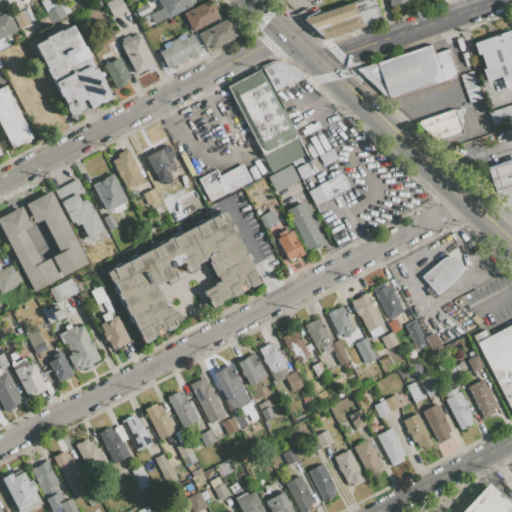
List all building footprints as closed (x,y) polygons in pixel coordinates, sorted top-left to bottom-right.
[(40,1),(42,0),(55,0),(58,4),(45,11),(40,1)] [(104,2),(108,0),(121,0),(127,11),(112,18),(104,2)] [(157,0),(189,0),(192,5),(154,24),(149,14),(161,8),(157,0)] [(182,13),(207,0),(211,0),(217,11),(215,12),(218,18),(191,32),(182,13)] [(356,0),(373,0),(380,21),(323,40),(301,18),(356,0)] [(45,11),(65,1),(70,12),(64,15),(65,17),(51,23),(45,11)] [(134,10),(147,3),(151,11),(138,18),(134,10)] [(12,14),(24,9),(35,32),(24,38),(12,14)] [(0,16),(8,12),(16,30),(0,38),(0,16)] [(141,17),(147,14),(150,19),(144,23),(141,17)] [(197,34),(230,17),(236,29),(234,30),(238,37),(211,50),(209,45),(203,47),(197,34)] [(33,44),(72,24),(109,98),(70,118),(33,44)] [(101,29),(109,26),(121,51),(114,54),(101,29)] [(472,43),(509,31),(511,40),(511,86),(504,89),(499,76),(485,81),(481,69),(484,68),(480,54),(476,55),(472,43)] [(13,37),(20,34),(23,39),(16,42),(13,37)] [(119,43),(121,41),(120,39),(128,35),(129,37),(136,34),(137,37),(139,35),(154,64),(135,74),(119,43)] [(158,52),(162,50),(161,47),(169,43),(168,42),(184,34),(186,38),(193,34),(201,50),(188,57),(187,54),(177,59),(179,63),(167,70),(158,52)] [(0,38),(3,37),(8,47),(0,50),(0,38)] [(355,69),(430,44),(433,54),(449,48),(458,75),(388,99),(355,69)] [(15,47),(20,45),(24,53),(19,56),(15,47)] [(0,62),(0,52),(13,46),(19,59),(2,67),(0,62)] [(103,65),(119,57),(129,78),(125,80),(127,84),(115,90),(103,65)] [(226,86),(261,69),(271,63),(280,63),(286,64),(291,67),(295,71),(301,78),(273,92),(306,154),(271,173),(226,86)] [(459,75),(472,71),(481,99),(469,104),(459,75)] [(0,129),(0,87),(5,85),(31,138),(10,149),(0,129)] [(24,96),(41,87),(55,116),(38,124),(24,96)] [(487,112),(511,102),(511,118),(492,125),(487,112)] [(454,108),(462,133),(435,142),(412,122),(454,108)] [(144,157),(151,153),(149,150),(154,148),(156,151),(167,145),(173,157),(170,158),(175,169),(168,173),(171,181),(165,184),(163,180),(159,182),(154,173),(153,174),(144,157)] [(318,148),(321,153),(309,160),(306,154),(318,148)] [(111,161),(118,157),(116,154),(126,149),(142,180),(139,181),(140,183),(132,187),(131,185),(125,188),(120,178),(118,179),(113,168),(115,168),(111,161)] [(318,156),(332,149),(336,157),(322,165),(318,156)] [(301,158),(303,163),(294,168),(291,163),(301,158)] [(310,160),(315,158),(321,169),(316,171),(310,160)] [(493,191),(511,185),(511,158),(485,166),(493,191)] [(294,168),(309,161),(314,172),(300,179),(294,168)] [(266,177),(290,165),(298,180),(274,192),(266,177)] [(169,174),(185,166),(188,173),(173,181),(169,174)] [(221,178),(233,172),(245,166),(252,181),(229,193),(221,178)] [(219,173),(230,167),(233,172),(221,178),(219,173)] [(196,178),(215,169),(227,192),(209,202),(196,178)] [(91,184),(113,174),(126,200),(123,202),(125,207),(113,213),(111,208),(104,211),(91,184)] [(307,191),(340,174),(341,176),(343,175),(349,187),(347,188),(348,190),(325,201),(324,199),(314,205),(307,191)] [(53,190),(78,178),(84,191),(77,194),(80,201),(83,199),(89,210),(92,209),(103,231),(84,241),(80,234),(83,231),(79,224),(75,226),(73,223),(70,225),(53,190)] [(141,193),(152,188),(164,211),(157,214),(154,208),(152,209),(149,204),(147,205),(141,193)] [(25,204),(50,192),(86,263),(61,276),(51,256),(58,252),(42,219),(35,223),(25,204)] [(285,210),(302,201),(324,243),(313,249),(312,246),(305,249),(285,210)] [(0,228),(0,216),(21,206),(30,225),(23,229),(40,262),(48,258),(58,278),(32,291),(0,228)] [(258,217),(272,210),(278,221),(264,228),(258,217)] [(105,272),(224,211),(228,220),(227,220),(229,226),(233,224),(237,231),(234,232),(237,237),(245,253),(247,252),(251,260),(248,262),(256,276),(258,275),(260,280),(258,281),(259,283),(250,288),(249,285),(240,290),(241,293),(233,297),(232,295),(220,301),(221,303),(211,308),(202,291),(212,286),(212,284),(218,281),(216,275),(213,277),(206,263),(209,262),(206,258),(195,263),(197,268),(187,273),(182,263),(173,268),(177,278),(166,284),(164,279),(155,284),(164,302),(163,303),(165,308),(169,306),(171,311),(169,312),(171,314),(176,312),(180,319),(173,323),(175,327),(166,332),(165,330),(152,336),(153,338),(142,344),(105,272)] [(102,218),(110,213),(117,226),(108,230),(102,218)] [(276,239),(279,237),(276,233),(284,229),(287,233),(292,231),(303,254),(295,258),(294,257),(287,261),(276,239)] [(459,250),(470,261),(466,265),(455,254),(459,250)] [(420,275),(442,257),(451,255),(459,259),(462,268),(459,276),(434,298),(425,288),(428,285),(420,275)] [(0,270),(14,263),(24,281),(0,294),(0,270)] [(48,289),(73,277),(80,291),(56,303),(48,289)] [(403,311),(387,320),(371,289),(382,283),(384,287),(389,285),(403,311)] [(349,301),(366,293),(382,324),(379,325),(383,332),(371,338),(359,315),(357,316),(349,301)] [(42,311),(56,303),(63,316),(49,324),(42,311)] [(451,304),(465,317),(461,322),(447,308),(451,304)] [(325,313),(341,305),(354,330),(348,333),(350,337),(347,338),(345,335),(342,337),(340,334),(337,335),(325,313)] [(99,325),(104,322),(101,315),(108,311),(112,318),(116,316),(129,341),(110,350),(107,343),(108,343),(107,340),(104,341),(100,334),(103,332),(99,325)] [(473,314),(482,323),(478,327),(469,319),(473,314)] [(303,325),(318,317),(322,326),(323,325),(331,342),(316,350),(303,325)] [(387,322),(394,318),(400,329),(392,333),(387,322)] [(52,324),(59,320),(64,329),(57,332),(52,324)] [(404,325),(414,320),(423,338),(413,343),(404,325)] [(435,321),(447,343),(442,345),(431,323),(435,321)] [(56,333),(75,324),(76,327),(81,324),(89,339),(90,338),(95,347),(93,347),(99,359),(77,370),(75,366),(71,368),(65,356),(71,354),(63,340),(60,341),(56,333)] [(511,409),(471,336),(484,329),(489,337),(511,324),(511,409)] [(25,335),(36,329),(46,348),(34,354),(25,335)] [(281,337),(295,330),(308,354),(293,362),(281,337)] [(380,337),(390,332),(397,344),(386,350),(380,337)] [(424,337),(434,332),(441,346),(431,351),(424,337)] [(353,343),(365,337),(376,357),(363,364),(353,343)] [(329,344),(337,340),(348,361),(339,366),(333,354),(334,354),(329,344)] [(257,348),(268,343),(269,344),(273,342),(277,350),(277,349),(286,367),(271,374),(265,363),(264,364),(261,359),(263,358),(257,348)] [(0,347),(8,364),(0,368),(0,347)] [(47,362),(54,359),(52,354),(60,350),(72,374),(57,382),(47,362)] [(236,362),(246,357),(245,356),(252,352),(259,365),(261,364),(267,376),(248,386),(243,376),(242,377),(239,371),(241,371),(236,362)] [(465,359),(475,354),(482,367),(472,372),(465,359)] [(27,398),(10,364),(23,357),(28,365),(32,363),(45,389),(27,398)] [(449,382),(443,369),(439,370),(436,364),(448,358),(458,377),(449,382)] [(311,366),(319,361),(326,373),(317,378),(311,366)] [(343,366),(349,363),(352,368),(346,371),(343,366)] [(212,372),(228,365),(232,372),(234,371),(257,419),(251,421),(247,413),(244,415),(241,407),(232,412),(212,372)] [(41,368),(47,378),(42,381),(36,370),(41,368)] [(0,404),(0,372),(1,374),(7,371),(22,401),(14,405),(15,406),(4,412),(0,404)] [(284,377),(295,371),(303,386),(292,392),(284,377)] [(418,379),(428,374),(437,391),(427,397),(418,379)] [(189,384),(205,376),(224,416),(209,424),(189,384)] [(465,386),(480,379),(494,406),(492,407),(494,412),(482,418),(465,386)] [(405,386),(412,382),(421,398),(414,402),(405,386)] [(443,399),(446,398),(444,394),(455,388),(457,392),(459,391),(471,413),(469,414),(471,419),(469,420),(471,424),(460,430),(443,399)] [(166,396),(178,391),(179,394),(182,392),(189,405),(190,405),(198,421),(182,428),(166,396)] [(394,394),(400,406),(390,411),(384,399),(394,394)] [(301,398),(307,395),(311,402),(304,405),(301,398)] [(253,399),(258,396),(261,401),(255,404),(253,399)] [(257,404),(267,399),(270,405),(260,410),(257,404)] [(159,403),(165,400),(172,412),(165,416),(159,403)] [(372,406),(383,400),(389,412),(378,417),(372,406)] [(159,441),(143,408),(154,403),(156,407),(160,405),(166,418),(168,417),(175,431),(166,436),(166,437),(159,441)] [(421,411),(436,404),(450,430),(446,432),(448,436),(437,442),(421,411)] [(259,411),(268,406),(273,417),(265,421),(259,411)] [(347,415),(359,409),(366,424),(355,430),(347,415)] [(401,420),(416,412),(427,433),(425,434),(431,445),(420,451),(414,440),(411,441),(401,420)] [(121,421),(132,415),(134,418),(137,417),(150,445),(136,452),(121,421)] [(221,422),(233,416),(239,429),(227,435),(221,422)] [(98,433),(103,431),(102,430),(109,426),(111,430),(113,430),(115,434),(116,433),(119,439),(121,438),(129,455),(112,463),(98,433)] [(375,435),(390,427),(395,436),(396,435),(398,440),(397,440),(405,455),(401,457),(403,461),(391,467),(375,435)] [(199,434),(210,429),(216,441),(204,446),(199,434)] [(325,430),(331,442),(321,447),(315,436),(325,430)] [(302,442),(314,435),(320,448),(309,454),(302,442)] [(74,445),(87,438),(89,442),(92,440),(94,446),(96,445),(103,459),(86,468),(74,445)] [(352,447),(368,439),(381,465),(377,467),(380,472),(368,479),(352,447)] [(175,447),(187,441),(196,461),(184,467),(175,447)] [(281,453),(292,448),(298,459),(287,465),(281,453)] [(52,458),(69,449),(83,478),(66,487),(52,458)] [(332,457),(348,449),(358,467),(356,468),(363,482),(353,487),(350,482),(346,484),(332,457)] [(151,459),(164,453),(176,479),(164,485),(151,459)] [(29,470),(41,464),(40,463),(46,460),(47,463),(51,462),(57,474),(53,475),(57,483),(54,485),(61,499),(58,500),(60,505),(49,510),(29,470)] [(291,464),(297,461),(303,471),(296,474),(291,464)] [(128,469),(140,463),(150,484),(138,490),(128,469)] [(307,471),(321,463),(335,490),(332,491),(335,496),(322,502),(307,471)] [(0,478),(10,473),(12,477),(23,471),(27,482),(32,479),(36,489),(34,490),(41,505),(26,511),(19,511),(18,509),(16,510),(0,478)] [(304,471),(310,483),(305,485),(303,481),(302,482),(298,474),(304,471)] [(187,472),(188,474),(192,473),(194,477),(179,484),(176,477),(187,472)] [(208,481),(220,475),(230,495),(219,501),(208,481)] [(298,511),(284,483),(298,476),(301,482),(302,482),(306,488),(305,489),(311,502),(309,503),(311,508),(303,511),(298,511)] [(117,477),(123,489),(117,492),(118,494),(111,498),(110,496),(100,500),(94,488),(117,477)] [(68,487),(81,480),(85,489),(72,495),(68,487)] [(183,484),(190,481),(194,489),(187,492),(183,484)] [(228,485),(234,482),(238,488),(231,491),(228,485)] [(458,511),(485,483),(511,507),(511,511),(458,511)] [(83,493),(93,488),(100,502),(89,507),(83,493)] [(193,511),(186,497),(198,491),(207,507),(196,511),(193,511)] [(249,494),(254,491),(263,511),(241,511),(234,498),(248,491),(249,494)] [(270,511),(265,500),(283,492),(292,511),(270,511)] [(70,498),(77,511),(63,511),(59,504),(70,498)]
